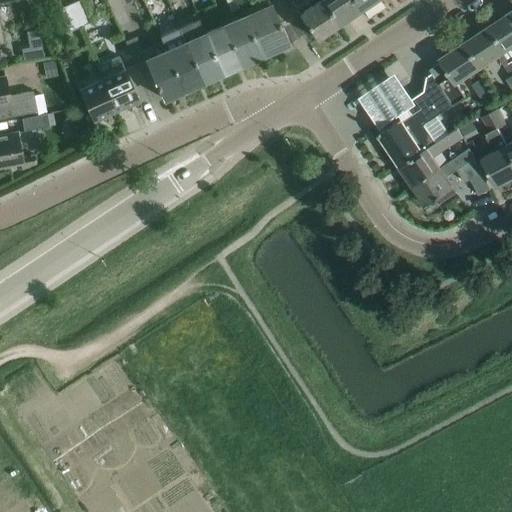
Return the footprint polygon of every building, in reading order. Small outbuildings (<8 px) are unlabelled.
[(79,26),(90,21),(80,0),(76,0),(69,3),(79,26)] [(157,0),(162,11),(183,3),(182,0),(157,0)] [(288,0),(292,8),(298,6),(296,0),(288,0)] [(316,38),(337,24),(321,0),(317,0),(299,13),(316,38)] [(321,0),(337,24),(359,9),(352,0),(321,0)] [(352,0),(359,9),(372,0),(352,0)] [(68,31),(79,26),(69,3),(58,8),(68,31)] [(287,44),(288,43),(270,3),(244,15),(261,50),(271,45),(273,50),(287,43),(287,44)] [(194,12),(193,8),(189,10),(190,14),(177,20),(202,76),(213,71),(215,75),(221,72),(222,73),(223,72),(221,68),(222,67),(206,32),(204,33),(198,18),(195,12),(194,12)] [(511,9),(489,25),(511,58),(511,9)] [(261,55),(259,50),(261,50),(244,15),(226,23),(241,58),(252,54),(254,58),(260,55),(260,56),(261,55)] [(203,81),(201,76),(202,76),(177,20),(176,21),(178,26),(185,42),(167,50),(182,84),(183,84),(194,80),(196,84),(202,81),(203,81)] [(242,64),(240,59),(241,58),(226,23),(206,32),(222,67),(232,62),(234,67),(241,64),(242,64)] [(511,58),(489,25),(465,41),(481,66),(498,55),(505,65),(504,66),(510,76),(506,79),(511,88),(511,58)] [(453,104),(465,96),(456,83),(481,66),(465,41),(439,58),(441,61),(429,69),(432,72),(453,104)] [(182,84),(167,50),(167,49),(146,59),(163,98),(164,98),(162,93),(174,88),(176,92),(182,89),(183,90),(184,89),(182,84)] [(115,109),(138,100),(130,81),(121,63),(99,72),(115,109)] [(410,106),(413,98),(395,71),(359,95),(380,126),(410,106)] [(94,119),(115,109),(99,72),(77,81),(80,88),(86,101),(94,119)] [(413,109),(422,123),(453,104),(432,72),(427,76),(424,90),(413,98),(410,106),(413,109)] [(9,94),(6,76),(0,76),(0,117),(36,111),(32,90),(9,94)] [(438,117),(451,132),(462,122),(450,107),(438,117)] [(498,127),(506,123),(498,108),(489,112),(498,127)] [(399,165),(434,142),(422,123),(413,109),(378,132),(399,165)] [(498,127),(489,112),(481,117),(489,131),(486,133),(487,136),(485,137),(493,151),(481,157),(496,185),(511,176),(511,154),(506,144),(507,144),(498,127)] [(23,130),(49,125),(46,113),(21,117),(23,130)] [(434,142),(399,165),(412,184),(439,166),(432,156),(463,136),(458,128),(434,143),(434,142)] [(23,156),(18,131),(0,134),(0,165),(19,162),(21,170),(30,168),(29,166),(36,165),(34,154),(23,156)] [(439,166),(412,184),(425,204),(436,197),(439,201),(455,191),(445,176),(475,157),(469,147),(439,166)] [(476,175),(470,178),(478,194),(490,187),(482,172),(476,175)]
